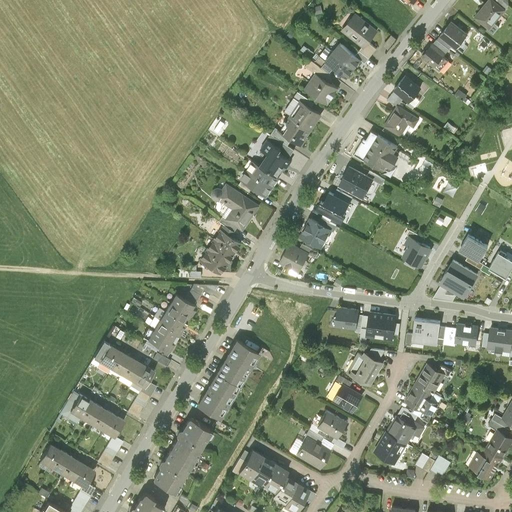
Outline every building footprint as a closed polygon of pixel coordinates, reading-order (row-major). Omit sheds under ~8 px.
[(495,0),(487,0),(474,16),(494,32),(499,26),(494,22),(505,8),(495,0)] [(495,0),(505,8),(508,5),(508,4),(503,0),(495,0)] [(378,30),(355,13),(342,30),(363,47),(364,48),(368,43),(378,30)] [(453,21),(452,20),(440,34),(451,44),(455,47),(467,32),(453,21)] [(440,34),(437,38),(448,48),(451,44),(440,34)] [(434,42),(445,52),(448,48),(437,38),(434,42)] [(445,52),(434,42),(422,56),(433,65),(445,52)] [(364,48),(363,47),(359,51),(368,58),(376,49),(368,43),(364,48)] [(354,68),(361,60),(356,56),(339,44),(333,52),(354,68)] [(325,47),(317,61),(322,64),(330,50),(325,47)] [(368,58),(359,51),(356,56),(361,60),(365,63),(368,58)] [(352,71),(354,68),(333,52),(326,62),(333,67),(346,77),(351,70),(352,71)] [(306,66),(316,72),(327,80),(331,74),(330,73),(321,67),(311,60),(306,66)] [(330,73),(333,67),(326,62),(321,67),(330,73)] [(327,80),(316,72),(304,89),(327,104),(338,88),(327,80)] [(418,87),(405,75),(394,88),(395,89),(404,97),(409,101),(414,106),(415,106),(422,98),(414,92),(418,87)] [(395,89),(391,95),(401,101),(404,97),(395,89)] [(459,89),(455,95),(466,103),(470,97),(459,89)] [(295,96),(301,100),(309,106),(313,100),(298,90),(294,95),(295,96)] [(433,91),(429,96),(433,100),(437,94),(433,91)] [(401,101),(391,95),(387,100),(396,106),(397,106),(398,105),(399,105),(401,101)] [(286,110),(292,114),(301,100),(295,96),(286,110)] [(309,106),(301,100),(292,114),(290,116),(311,130),(322,114),(309,106)] [(399,105),(398,105),(397,106),(396,106),(394,109),(395,110),(385,125),(400,135),(408,123),(414,126),(419,118),(399,105)] [(311,130),(290,116),(288,118),(289,119),(281,131),(292,139),(301,146),(308,137),(307,136),(311,130)] [(447,124),(444,129),(453,135),(457,130),(447,124)] [(292,139),(281,131),(275,128),(271,134),(288,145),(292,139)] [(396,146),(371,130),(366,139),(363,137),(354,152),(383,170),(386,165),(391,168),(398,155),(393,152),(396,146)] [(271,134),(269,138),(282,147),(280,151),(289,157),(294,149),(288,145),(271,134)] [(289,157),(280,151),(282,147),(269,138),(262,148),(270,153),(261,166),(278,177),(286,166),(287,167),(293,159),(289,157)] [(254,161),(248,170),(271,186),(278,177),(261,166),(254,161)] [(367,175),(349,166),(339,185),(363,197),(372,179),(373,178),(367,175)] [(265,195),(271,186),(248,170),(242,179),(253,187),(265,195)] [(369,170),(367,175),(373,178),(372,179),(382,184),(385,178),(369,170)] [(253,187),(242,179),(238,184),(249,192),(253,187)] [(261,205),(227,182),(222,188),(220,187),(218,187),(216,187),(214,188),(213,189),(212,191),(212,193),(212,195),(212,196),(213,198),(214,199),(216,200),(218,201),(220,200),(232,209),(226,218),(238,227),(243,230),(261,205)] [(336,189),(334,193),(348,201),(350,202),(353,197),(336,189)] [(334,193),(330,191),(326,199),(323,197),(317,209),(325,213),(333,218),(341,222),(347,210),(344,208),(348,201),(334,193)] [(443,199),(437,196),(433,203),(439,206),(443,199)] [(325,213),(323,217),(331,221),(333,218),(325,213)] [(320,221),(310,216),(299,236),(321,247),(330,229),(331,227),(327,225),(320,221)] [(238,227),(226,218),(223,217),(220,221),(224,223),(236,231),(238,227)] [(320,221),(327,225),(331,227),(330,229),(334,231),(337,225),(331,221),(323,217),(320,221)] [(224,223),(221,227),(233,235),(236,231),(224,223)] [(233,235),(221,227),(214,238),(235,251),(242,240),(233,235)] [(408,234),(409,235),(423,242),(426,238),(410,229),(408,234)] [(469,234),(459,249),(468,254),(479,261),(488,245),(469,234)] [(409,245),(404,255),(407,257),(418,263),(423,266),(433,248),(423,242),(409,235),(405,242),(409,245)] [(235,251),(214,238),(207,249),(228,262),(235,251)] [(299,247),(288,241),(277,261),(298,271),(307,253),(308,252),(299,247)] [(301,243),(299,247),(308,252),(307,253),(316,257),(318,252),(301,243)] [(228,262),(207,249),(200,260),(221,273),(228,262)] [(511,258),(499,251),(489,267),(502,274),(506,277),(510,271),(511,267),(511,258)] [(468,254),(465,259),(481,269),(484,264),(479,261),(468,254)] [(418,263),(407,257),(404,262),(415,268),(418,263)] [(453,259),(440,281),(442,282),(458,292),(464,296),(477,273),(453,259)] [(502,274),(489,267),(484,264),(481,269),(490,274),(492,271),(500,276),(502,274)] [(442,282),(433,297),(453,300),(458,292),(442,282)] [(190,289),(199,294),(202,289),(193,284),(190,289)] [(206,284),(202,289),(212,295),(219,285),(206,284)] [(187,294),(196,299),(199,294),(190,289),(187,294)] [(184,299),(175,293),(170,302),(192,315),(195,311),(191,308),(193,304),(184,299)] [(184,299),(193,304),(196,299),(187,294),(184,299)] [(170,302),(165,310),(183,321),(185,318),(189,320),(192,315),(170,302)] [(359,308),(339,305),(336,325),(356,328),(359,313),(359,308)] [(183,321),(165,310),(159,319),(182,333),(184,328),(180,325),(183,321)] [(396,314),(370,310),(369,315),(368,327),(366,335),(393,339),(393,334),(395,322),(396,314)] [(362,326),(364,314),(359,313),(356,328),(356,331),(361,332),(362,326)] [(414,334),(413,342),(437,345),(437,344),(440,326),(440,321),(416,318),(414,334)] [(182,333),(159,319),(154,327),(172,338),(175,335),(179,337),(182,333)] [(457,328),(455,342),(476,345),(479,325),(458,322),(457,328)] [(119,329),(115,326),(111,333),(115,335),(119,329)] [(445,343),(446,327),(440,326),(437,344),(444,345),(445,343)] [(455,342),(457,328),(447,326),(445,343),(455,344),(455,342)] [(172,338),(154,327),(148,338),(159,345),(170,352),(174,345),(170,343),(172,338)] [(487,347),(487,348),(511,351),(511,350),(511,329),(490,327),(489,333),(487,347)] [(124,332),(119,329),(115,335),(120,338),(124,332)] [(487,347),(489,333),(483,332),(481,346),(487,347)] [(413,342),(414,334),(408,333),(406,344),(413,345),(413,342)] [(237,339),(217,371),(240,384),(259,353),(237,339)] [(120,350),(104,340),(94,355),(100,359),(97,365),(107,371),(111,365),(120,350)] [(167,356),(170,352),(159,345),(156,350),(167,356)] [(371,347),(369,353),(379,359),(385,349),(371,347)] [(132,356),(120,350),(111,365),(122,372),(132,356)] [(170,359),(167,356),(156,350),(152,356),(167,365),(170,359)] [(363,354),(359,352),(347,371),(371,385),(384,362),(379,359),(369,353),(365,351),(363,354)] [(100,359),(94,355),(91,361),(97,365),(100,359)] [(143,363),(132,356),(122,372),(134,379),(143,363)] [(438,368),(427,362),(417,379),(436,389),(444,373),(445,372),(438,368)] [(154,370),(143,363),(134,379),(129,386),(139,392),(143,386),(144,387),(147,381),(154,370)] [(441,364),(438,368),(445,372),(444,373),(448,376),(452,370),(441,364)] [(240,384),(217,371),(198,402),(221,416),(240,384)] [(336,381),(343,385),(344,383),(349,386),(352,381),(340,374),(336,381)] [(436,389),(417,379),(405,400),(416,406),(423,410),(424,409),(432,413),(433,414),(439,404),(430,399),(436,389)] [(156,386),(147,381),(144,387),(143,386),(139,392),(128,410),(138,416),(156,386)] [(349,386),(344,383),(343,385),(334,401),(353,412),(364,395),(349,386)] [(147,400),(154,405),(166,390),(159,385),(147,400)] [(70,409),(79,393),(74,390),(60,413),(77,423),(81,416),(70,409)] [(91,400),(79,393),(70,409),(81,416),(91,400)] [(102,407),(91,400),(81,416),(92,423),(102,407)] [(511,400),(502,417),(511,422),(511,400)] [(423,410),(416,406),(413,412),(417,415),(428,420),(432,413),(424,409),(423,410)] [(113,414),(102,407),(92,423),(104,430),(113,414)] [(402,407),(398,415),(407,421),(410,417),(415,420),(417,415),(413,412),(412,412),(402,407)] [(347,420),(328,410),(317,427),(330,434),(336,438),(347,420)] [(511,427),(511,422),(502,417),(496,413),(492,418),(507,427),(509,428),(510,429),(511,428),(511,427)] [(124,420),(113,414),(104,430),(112,435),(114,436),(114,435),(124,420)] [(398,415),(396,414),(386,431),(406,443),(413,431),(419,435),(424,426),(415,420),(410,417),(407,421),(398,415)] [(179,435),(171,447),(193,461),(200,450),(211,431),(190,418),(182,429),(181,429),(179,429),(177,432),(178,435),(179,435)] [(507,427),(492,418),(489,424),(497,428),(503,432),(507,427)] [(511,437),(503,432),(497,428),(485,448),(502,458),(511,442),(511,437)] [(319,443),(322,437),(309,429),(306,435),(308,436),(319,443)] [(406,443),(386,431),(375,450),(386,456),(384,460),(393,465),(406,443)] [(336,438),(330,434),(327,440),(333,443),(342,449),(345,443),(336,438)] [(114,436),(112,435),(98,460),(107,465),(122,440),(114,435),(114,436)] [(319,443),(308,436),(304,443),(298,453),(297,455),(320,468),(331,450),(330,449),(319,443)] [(322,437),(319,443),(330,449),(333,443),(327,440),(322,437)] [(291,449),(298,453),(304,443),(296,439),(291,449)] [(61,449),(50,443),(41,459),(51,465),(61,449)] [(193,461),(171,447),(164,459),(163,459),(161,459),(159,463),(159,465),(160,465),(153,478),(174,491),(193,461)] [(265,455),(253,448),(250,453),(239,471),(251,478),(265,455)] [(502,458),(485,448),(481,454),(478,452),(469,466),(490,478),(502,458)] [(72,456),(61,449),(51,465),(63,472),(72,456)] [(239,471),(250,453),(245,449),(232,471),(237,474),(239,471)] [(429,457),(422,453),(416,464),(422,468),(429,457)] [(436,461),(431,469),(437,472),(438,471),(443,474),(451,461),(440,454),(436,461)] [(276,462),(265,455),(251,478),(263,485),(276,462)] [(84,463),(72,456),(63,472),(74,479),(84,463)] [(436,461),(429,457),(422,468),(429,472),(431,469),(436,461)] [(288,470),(276,462),(263,485),(274,492),(285,474),(288,470)] [(94,469),(84,463),(74,479),(82,484),(85,486),(86,483),(94,469)] [(297,481),(285,474),(274,492),(272,496),(284,503),(297,481)] [(308,488),(297,481),(284,503),(283,505),(294,511),(300,503),(307,489),(308,488)] [(85,486),(82,484),(68,508),(74,511),(79,511),(94,487),(86,483),(85,486)] [(50,492),(41,487),(39,492),(47,497),(50,492)] [(130,511),(161,511),(163,510),(162,506),(153,501),(154,497),(146,492),(144,493),(142,496),(140,497),(133,507),(132,507),(130,510),(130,511)] [(67,511),(48,501),(41,511),(67,511)] [(197,507),(192,503),(189,508),(194,511),(197,507)]
